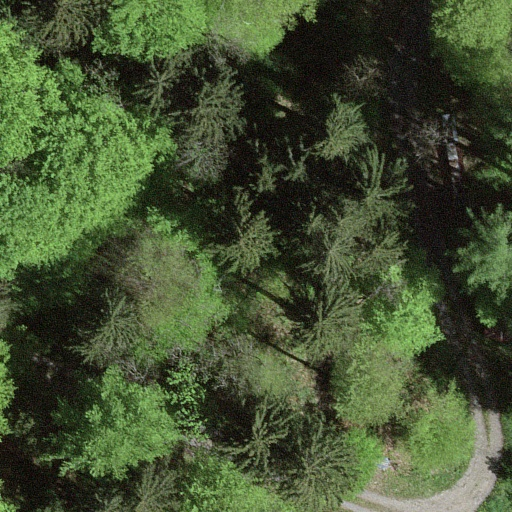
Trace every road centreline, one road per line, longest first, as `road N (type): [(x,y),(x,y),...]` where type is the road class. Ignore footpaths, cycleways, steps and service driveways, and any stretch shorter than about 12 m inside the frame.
road 1 (track): [(429,0),(401,95),(421,208),(490,425),(484,465),(464,501),(445,511)]
road 2 (track): [(389,511),(0,361)]
